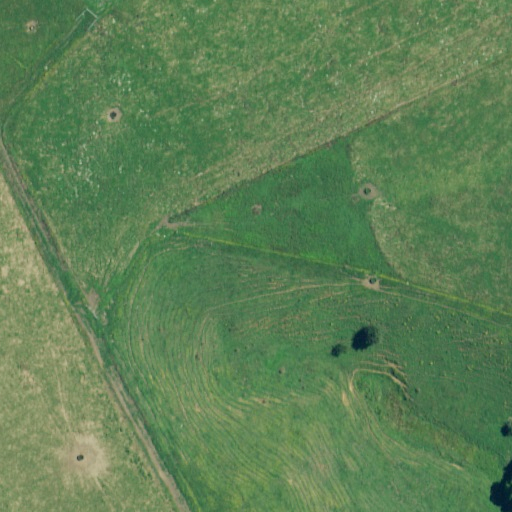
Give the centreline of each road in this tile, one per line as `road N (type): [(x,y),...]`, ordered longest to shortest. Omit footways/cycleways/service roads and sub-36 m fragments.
road 1 (track): [(186,511),(21,194),(0,131)]
road 2 (track): [(0,115),(91,21)]
